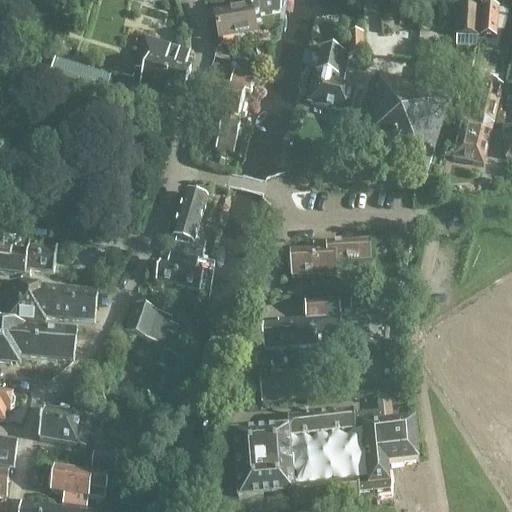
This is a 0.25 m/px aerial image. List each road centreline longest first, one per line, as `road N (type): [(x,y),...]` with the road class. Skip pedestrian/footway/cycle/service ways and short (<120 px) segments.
road 1 (residential): [(12,511),(36,412),(83,362),(133,278),(175,170)]
road 2 (residential): [(212,511),(285,224)]
road 3 (residential): [(175,170),(201,57),(189,0)]
road 4 (track): [(150,244),(0,230)]
road 5 (residential): [(285,224),(283,204),(271,193),(175,170)]
road 6 (residential): [(414,218),(285,224)]
